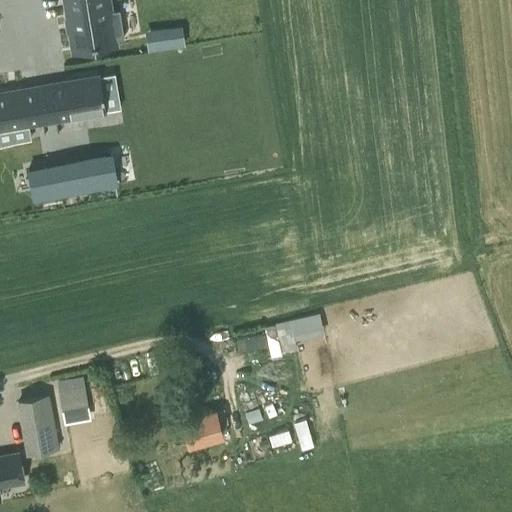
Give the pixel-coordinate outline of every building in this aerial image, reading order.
[(103,0),(63,0),(71,47),(120,39),(115,11),(106,12),(103,0)] [(140,63),(120,66),(122,84),(143,82),(140,63)] [(101,74),(51,83),(57,118),(107,110),(101,74)] [(40,85),(0,91),(0,127),(46,120),(40,85)] [(111,154),(77,160),(83,190),(116,183),(115,176),(111,154)] [(44,166),(28,169),(32,192),(33,199),(50,196),(44,166)] [(298,346),(296,336),(324,329),(320,310),(265,323),(272,353),(298,346)] [(237,333),(237,345),(268,343),(267,331),(237,333)] [(84,385),(58,390),(62,414),(89,409),(84,385)] [(58,448),(49,393),(16,399),(26,453),(58,448)] [(214,410),(181,419),(188,444),(221,435),(214,410)] [(295,419),(301,446),(314,443),(308,416),(295,419)] [(0,484),(22,480),(17,452),(0,454),(0,484)]
